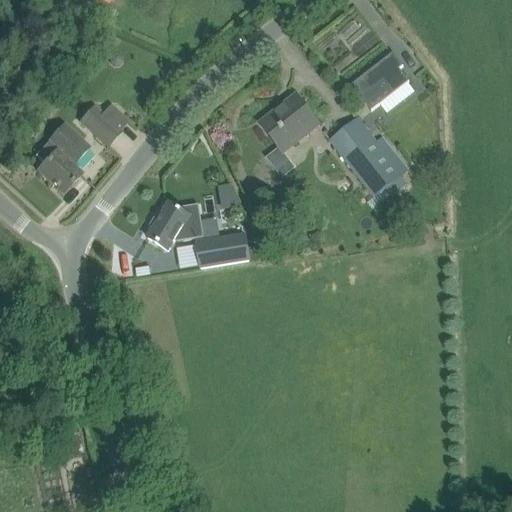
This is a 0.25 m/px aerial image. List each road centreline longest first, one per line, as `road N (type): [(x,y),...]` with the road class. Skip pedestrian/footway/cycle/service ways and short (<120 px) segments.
road 1 (unclassified): [(67,247),(160,128),(247,39),(307,0)]
road 2 (unclassified): [(139,511),(67,247)]
